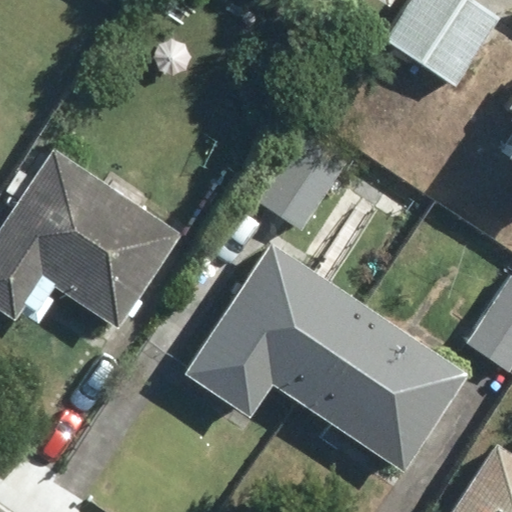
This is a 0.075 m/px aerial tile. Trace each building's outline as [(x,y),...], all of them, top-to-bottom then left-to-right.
[(384,0),(354,0),(375,14),(384,0)] [(494,21),(462,0),(401,0),(373,44),(447,93),(494,21)] [(511,89),(495,117),(511,127),(511,132),(488,171),(511,185),(511,89)] [(0,171),(7,177),(32,142),(1,119),(0,121),(0,171)] [(341,168),(296,138),(250,208),(295,237),(341,168)] [(170,239),(41,154),(0,215),(0,324),(1,325),(11,309),(33,324),(45,305),(102,343),(170,239)] [(459,379),(260,244),(168,379),(237,426),(262,390),(391,478),(459,379)] [(511,374),(511,278),(504,274),(457,350),(507,382),(511,374)] [(484,450),(445,511),(511,511),(511,446),(503,462),(484,450)]
